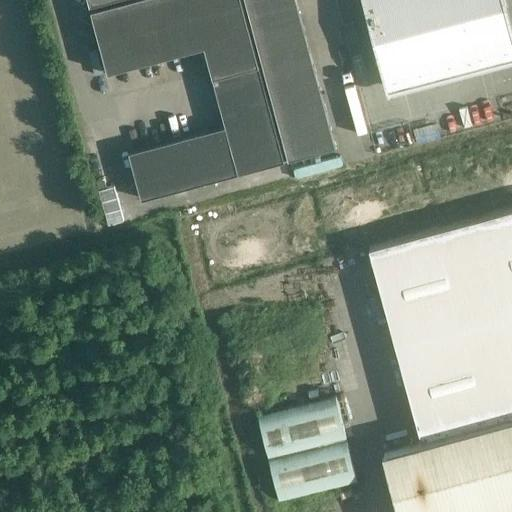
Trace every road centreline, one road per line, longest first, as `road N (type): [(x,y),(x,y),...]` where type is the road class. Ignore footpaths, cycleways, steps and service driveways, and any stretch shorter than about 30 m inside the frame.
road 1 (unknown): [(331,267),(397,511)]
road 2 (residential): [(64,0),(125,218)]
road 3 (residential): [(318,0),(360,162)]
